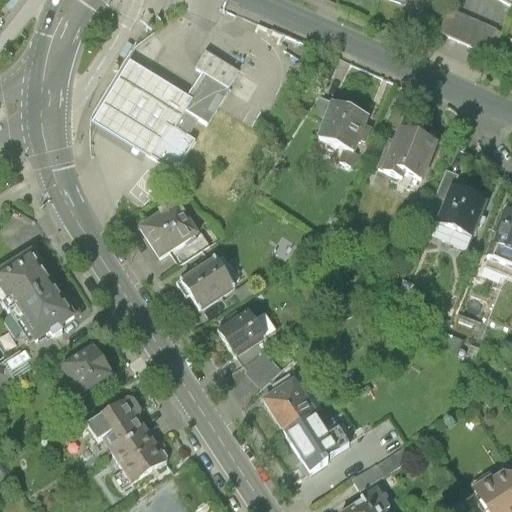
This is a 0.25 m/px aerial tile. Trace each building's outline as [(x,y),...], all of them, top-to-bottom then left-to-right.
[(511,0),(492,0),(509,10),(511,5),(511,0)] [(448,14),(440,36),(491,56),(500,35),(448,14)] [(202,77),(180,112),(181,113),(171,129),(166,125),(145,158),(176,176),(195,145),(187,140),(197,123),(206,129),(232,85),(238,76),(206,56),(200,64),(195,73),(202,77)] [(91,127),(127,149),(149,163),(169,131),(174,133),(192,103),(165,86),(129,65),(91,127)] [(324,127),(332,106),(320,101),(312,122),(324,127)] [(332,106),(324,127),(318,143),(344,153),(339,166),(350,171),(356,157),(353,156),(358,143),(364,146),(368,138),(366,137),(368,133),(363,131),(367,120),(361,118),(363,115),(352,110),(351,114),(332,106)] [(378,174),(401,183),(403,178),(420,185),(435,147),(415,139),(416,136),(405,132),(403,135),(400,134),(394,148),(389,146),(378,174)] [(436,201),(447,205),(452,193),(458,180),(446,175),(436,201)] [(457,250),(466,254),(485,206),(452,193),(447,205),(438,228),(462,238),(457,250)] [(171,256),(197,238),(177,209),(140,233),(160,263),(171,256)] [(511,217),(506,215),(486,263),(487,263),(484,272),(511,283),(511,217)] [(171,256),(180,269),(209,249),(200,236),(197,238),(171,256)] [(28,256),(0,274),(0,295),(12,314),(50,290),(28,256)] [(216,263),(179,287),(199,318),(236,294),(216,263)] [(50,290),(12,314),(33,346),(50,335),(54,340),(77,325),(53,288),(50,290)] [(472,291),(466,315),(489,321),(495,297),(472,291)] [(247,315),(216,335),(234,363),(265,344),(247,315)] [(113,380),(94,351),(62,373),(81,401),(113,380)] [(4,367),(0,369),(0,396),(16,387),(4,367)] [(297,390),(294,384),(292,386),(288,380),(271,391),(269,388),(256,400),(258,403),(261,406),(262,408),(282,440),(315,418),(313,414),(323,408),(307,384),(297,390)] [(127,406),(86,433),(97,449),(101,446),(109,458),(146,434),(127,406)] [(315,418),(282,440),(302,470),(303,472),(309,480),(329,468),(327,465),(349,450),(347,448),(332,424),(323,430),(315,418)] [(146,434),(109,458),(130,489),(166,464),(146,434)] [(405,450),(375,469),(383,481),(412,463),(405,450)] [(375,469),(351,484),(354,490),(359,497),(383,481),(375,469)] [(491,483),(473,494),(485,511),(511,511),(511,481),(503,479),(493,486),(491,483)] [(390,511),(378,493),(353,509),(354,511),(390,511)]
